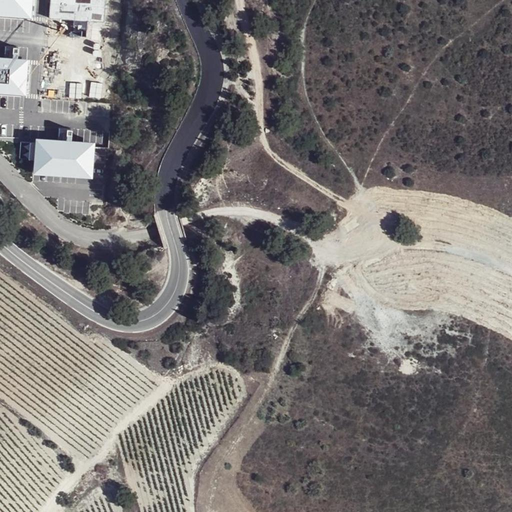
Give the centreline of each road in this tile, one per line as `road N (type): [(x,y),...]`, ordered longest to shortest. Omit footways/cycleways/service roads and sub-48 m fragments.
road 1 (tertiary): [(0,241),(111,319),(153,315),(174,293),(179,257),(164,197),(212,71),(185,0)]
road 2 (track): [(335,250),(354,210),(276,159),(258,126),(253,57),(237,0)]
road 3 (track): [(120,240),(246,212),(283,221),(335,250)]
road 4 (track): [(511,271),(430,246),(335,250)]
road 5 (unclassified): [(120,240),(67,231),(0,166)]
road 6 (track): [(0,406),(69,474),(48,511)]
